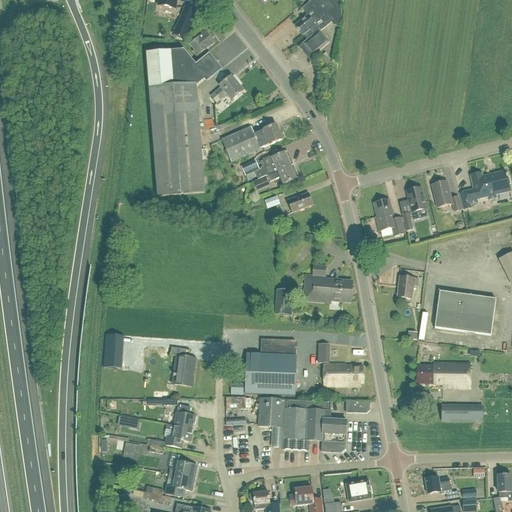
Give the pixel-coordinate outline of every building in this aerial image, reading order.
[(176,10),(177,0),(159,0),(158,7),(176,10)] [(304,37),(308,41),(303,45),(313,57),(330,43),(321,33),(332,24),(334,27),(341,25),(341,5),(336,0),(307,0),(310,3),(302,10),(308,17),(295,27),(304,37)] [(186,41),(198,13),(185,7),(173,35),(186,41)] [(206,32),(190,46),(195,52),(193,53),(197,58),(215,44),(206,32)] [(214,77),(222,71),(210,57),(198,67),(185,51),(148,54),(151,89),(160,197),(206,193),(198,93),(198,87),(213,75),(214,77)] [(232,102),(244,92),(239,86),(241,84),(235,77),(233,78),(232,77),(220,87),(221,89),(211,97),(217,105),(227,96),(232,102)] [(209,119),(212,133),(219,131),(216,117),(209,119)] [(232,163),(283,141),(277,126),(255,136),(252,128),(222,141),(232,163)] [(278,173),(294,166),(288,153),(286,154),(285,154),(274,159),(273,156),(263,161),(266,167),(264,168),(268,177),(278,173)] [(259,170),(255,160),(241,167),(246,177),(259,170)] [(299,179),(294,166),(278,173),(268,177),(270,183),(281,179),(284,186),(297,180),(299,179)] [(510,193),(505,173),(483,178),(482,175),(471,177),(474,191),(460,195),(464,211),(471,209),(470,205),(478,203),(477,201),(489,198),(490,201),(496,199),(496,196),(510,193)] [(461,212),(458,199),(452,200),(447,183),(432,187),(438,209),(453,206),(455,213),(461,212)] [(418,213),(427,211),(421,190),(407,194),(412,214),(403,216),(407,232),(413,230),(411,223),(420,221),(418,213)] [(292,214),(313,206),(309,194),(288,202),(292,214)] [(277,197),(265,202),(268,210),(280,206),(277,197)] [(405,236),(401,220),(394,221),(389,201),(374,205),(377,219),(376,219),(379,233),(392,230),(394,238),(405,236)] [(511,251),(501,258),(511,277),(511,251)] [(306,278),(305,301),(331,304),(331,300),(351,302),(351,296),(352,296),(352,290),(352,285),(332,284),(330,285),(325,284),(326,269),(314,269),(313,279),(306,278)] [(418,288),(419,280),(400,278),(398,299),(412,301),(414,288),(418,288)] [(277,291),(275,316),(292,317),(294,292),(277,291)] [(492,337),(497,301),(440,293),(435,329),(492,337)] [(274,306),(263,305),(262,315),(273,316),(274,306)] [(247,355),(245,395),(295,397),(297,357),(295,357),(295,342),(261,341),(261,356),(247,355)] [(122,370),(124,346),(106,344),(104,369),(122,370)] [(191,388),(195,360),(184,359),(185,351),(171,349),(170,357),(175,358),(174,370),(176,371),(174,386),(191,388)] [(416,384),(418,385),(442,386),(443,389),(470,390),(470,365),(434,364),(434,368),(418,367),(418,379),(416,380),(416,384)] [(345,366),(324,366),(324,387),(351,387),(351,388),(360,388),(360,384),(363,384),(363,368),(345,368),(345,366)] [(345,451),(347,422),(332,421),(333,405),(284,402),(284,401),(260,400),(258,428),(284,429),(283,441),(283,451),(309,452),(309,442),(322,443),(321,453),(341,454),(342,455),(343,455),(342,454),(345,451),(346,452),(345,451)] [(346,403),(346,406),(346,414),(367,415),(370,412),(370,403),(346,403)] [(174,427),(194,431),(197,418),(190,416),(191,411),(191,409),(182,407),(181,409),(179,409),(178,414),(177,413),(174,427)] [(182,450),(184,442),(191,444),(194,431),(174,427),(168,426),(167,431),(174,432),(172,439),(168,439),(166,447),(182,450)] [(151,441),(150,447),(163,450),(165,443),(151,441)] [(163,450),(150,447),(149,453),(162,455),(163,450)] [(178,463),(176,471),(170,470),(169,475),(194,480),(197,467),(178,463)] [(194,480),(169,475),(168,480),(174,481),(173,489),(192,493),(194,480)] [(495,511),(503,511),(501,500),(511,499),(510,494),(511,493),(511,483),(511,477),(498,477),(499,494),(500,499),(494,500),(495,511)] [(425,480),(428,496),(440,493),(441,496),(452,494),(451,487),(450,487),(448,479),(439,481),(438,478),(425,480)] [(369,488),(368,482),(346,486),(349,504),(371,500),(370,492),(372,492),(371,488),(369,488)] [(309,511),(322,511),(321,499),(313,500),(312,488),(294,490),(295,496),(289,497),(290,508),(309,506),(309,511)] [(153,489),(152,495),(171,499),(172,493),(153,489)] [(477,491),(462,492),(463,500),(477,499),(477,491)] [(170,505),(171,499),(152,495),(144,493),(143,499),(151,500),(151,501),(170,505)] [(280,511),(280,504),(270,505),(269,494),(254,495),(256,510),(266,509),(266,511),(280,511)] [(343,500),(336,502),(337,511),(345,511),(346,511),(343,500)] [(477,511),(477,501),(463,502),(463,511),(477,511)]
